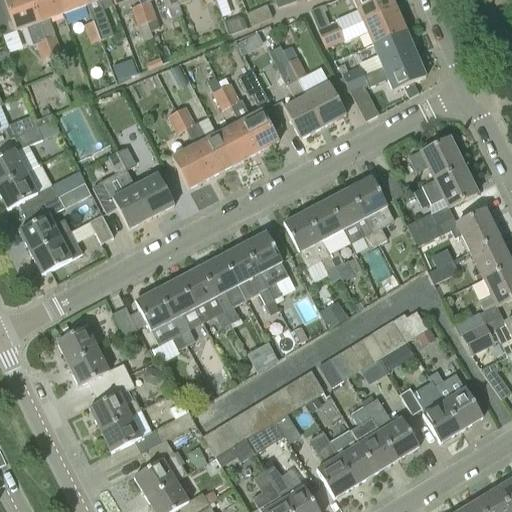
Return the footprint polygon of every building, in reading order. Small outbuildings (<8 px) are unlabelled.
[(14,35),(26,31),(32,48),(35,46),(42,65),(51,62),(44,44),(38,26),(28,0),(2,0),(0,1),(0,30),(3,39),(14,34),(14,35)] [(28,0),(38,26),(48,22),(62,17),(55,0),(28,0)] [(55,0),(62,17),(86,8),(82,0),(55,0)] [(82,0),(86,8),(92,25),(100,44),(112,39),(99,4),(108,0),(82,0)] [(177,7),(174,0),(161,0),(165,12),(177,7)] [(272,0),(276,12),(296,4),(294,0),(272,0)] [(362,25),(394,11),(389,0),(354,0),(352,1),(359,16),(362,25)] [(148,5),(140,8),(146,27),(155,23),(148,5)] [(146,27),(140,8),(130,11),(137,30),(146,27)] [(265,8),(246,17),(252,30),(271,21),(265,8)] [(316,33),(321,43),(340,35),(336,25),(329,28),(321,9),(309,14),(316,33)] [(367,36),(372,48),(404,34),(394,11),(362,25),(367,36)] [(228,39),(246,32),(243,23),(238,20),(223,26),(228,39)] [(158,32),(155,23),(146,27),(150,35),(158,32)] [(98,44),(100,44),(92,25),(83,29),(90,47),(98,44)] [(146,27),(137,30),(142,45),(151,42),(150,35),(146,27)] [(414,58),(404,34),(372,48),(377,59),(382,71),(414,58)] [(344,44),(340,35),(321,43),(325,52),(344,44)] [(6,38),(10,54),(20,51),(17,36),(6,38)] [(62,58),(55,40),(44,44),(51,62),(62,58)] [(267,56),(286,89),(297,83),(282,54),(279,50),(267,56)] [(322,131),(345,119),(329,88),(328,89),(320,72),(306,79),(297,60),(295,61),(291,50),(282,54),(297,83),(306,100),(322,131)] [(424,81),(414,58),(382,71),(363,79),(345,87),(349,96),(367,89),(368,91),(387,83),(392,95),(424,81)] [(144,68),(147,75),(163,68),(162,67),(160,61),(144,68)] [(363,79),(359,70),(346,76),(343,68),(338,70),(345,87),(363,79)] [(180,75),(169,81),(176,94),(187,88),(180,75)] [(270,109),(261,93),(252,75),(238,82),(247,100),(251,98),(259,115),(261,114),(270,109)] [(221,92),(217,85),(215,81),(205,86),(211,97),(221,92)] [(238,126),(255,157),(278,145),(261,114),(259,115),(250,120),(240,103),(238,104),(229,88),(221,92),(229,110),(238,126)] [(365,91),(353,97),(365,123),(378,118),(365,91)] [(229,110),(221,92),(211,97),(221,115),(229,110)] [(322,131),(306,100),(294,106),(283,112),(299,143),(322,131)] [(193,150),(210,181),(233,169),(216,138),(206,143),(196,126),(193,128),(184,111),(176,116),(185,133),(193,150)] [(176,138),(185,133),(176,116),(167,120),(176,138)] [(13,141),(37,132),(53,125),(51,118),(34,125),(32,119),(7,129),(6,132),(4,132),(9,143),(13,141)] [(37,132),(42,143),(59,136),(53,125),(37,132)] [(216,138),(233,169),(255,157),(238,126),(216,138)] [(42,144),(37,132),(13,141),(19,153),(42,144)] [(434,184),(462,169),(449,142),(408,163),(415,177),(428,171),(434,183),(434,184)] [(187,193),(210,181),(193,150),(171,162),(187,193)] [(117,156),(125,173),(134,169),(126,152),(117,156)] [(0,160),(0,189),(25,176),(13,154),(0,160)] [(150,222),(134,190),(125,173),(117,156),(106,162),(115,179),(91,192),(105,218),(116,212),(128,234),(150,222)] [(56,201),(51,190),(40,169),(25,176),(0,189),(0,200),(7,214),(18,208),(23,218),(56,201)] [(435,228),(452,219),(448,212),(476,198),(462,169),(434,184),(434,183),(420,189),(429,209),(444,202),(447,209),(405,229),(410,239),(435,227),(435,228)] [(403,199),(400,193),(392,175),(381,180),(390,198),(393,204),(403,199)] [(134,190),(150,222),(173,209),(158,178),(134,190)] [(386,210),(370,181),(349,192),(377,249),(386,244),(380,232),(393,225),(385,211),(386,210)] [(84,187),(74,192),(80,204),(90,199),(84,187)] [(369,253),(377,249),(349,192),(327,204),(342,233),(350,248),(362,242),(369,253)] [(18,234),(29,257),(69,235),(63,224),(52,229),(47,220),(62,212),(56,201),(23,218),(28,229),(18,234)] [(342,233),(327,204),(305,215),(320,245),(342,233)] [(435,227),(410,239),(416,251),(450,235),(454,242),(461,239),(469,256),(497,241),(484,214),(456,228),(452,219),(435,228),(435,227)] [(305,215),(282,227),(298,257),(313,286),(326,279),(325,275),(333,271),(327,258),(320,245),(305,215)] [(101,219),(88,226),(100,248),(113,242),(101,219)] [(81,258),(69,235),(29,257),(41,279),(81,258)] [(259,278),(266,292),(272,303),(281,299),(275,287),(288,281),(280,266),(281,266),(265,236),(243,248),(259,278)] [(482,282),(511,268),(497,241),(469,256),(482,282)] [(243,248),(222,259),(237,289),(259,278),(243,248)] [(336,254),(327,258),(333,271),(334,271),(342,267),(336,254)] [(244,304),(237,289),(222,259),(200,271),(216,300),(223,314),(232,310),(244,304)] [(342,267),(334,271),(339,282),(341,286),(355,279),(347,264),(342,267)] [(457,275),(451,264),(427,277),(432,288),(457,275)] [(511,302),(511,270),(511,268),(482,282),(491,299),(478,305),(483,314),(453,328),(459,340),(460,339),(483,327),(479,319),(511,302)] [(229,327),(223,314),(216,300),(200,271),(178,282),(193,312),(194,312),(202,327),(214,320),(220,331),(229,327)] [(333,271),(325,275),(326,279),(330,286),(339,282),(334,271),(333,271)] [(392,278),(380,285),(385,295),(398,288),(392,278)] [(178,282),(157,294),(186,350),(194,345),(188,334),(190,333),(183,318),(193,312),(178,282)] [(264,307),(272,303),(266,292),(258,296),(264,307)] [(177,354),(186,350),(157,294),(134,306),(149,335),(150,335),(158,350),(172,343),(177,354)] [(281,300),(281,299),(272,303),(274,308),(283,303),(282,300),(281,300)] [(328,332),(346,321),(336,306),(318,317),(328,332)] [(223,314),(229,327),(237,322),(232,310),(223,314)] [(123,340),(135,334),(124,311),(112,317),(123,340)] [(403,318),(391,325),(404,346),(415,340),(403,318)] [(511,322),(487,334),(483,327),(460,339),(471,360),(494,348),(489,339),(494,337),(506,359),(511,356),(511,322)] [(391,325),(381,332),(394,353),(404,346),(391,325)] [(56,345),(67,368),(97,353),(86,331),(56,345)] [(296,349),(306,343),(300,331),(289,336),(296,349)] [(381,332),(370,338),(383,359),(394,353),(381,332)] [(426,333),(415,340),(421,350),(433,343),(427,333),(426,333)] [(370,338),(360,344),(373,365),(383,359),(370,338)] [(360,344),(349,351),(362,372),(373,365),(360,344)] [(276,364),(277,364),(267,346),(246,358),(256,376),(276,364)] [(405,347),(393,355),(401,368),(413,360),(405,347)] [(351,378),(362,372),(349,351),(338,357),(351,378)] [(97,353),(67,368),(78,391),(87,386),(92,397),(128,379),(123,367),(107,374),(97,353)] [(351,378),(338,357),(327,364),(340,385),(351,378)] [(340,385),(327,364),(316,371),(329,392),(340,385)] [(511,397),(499,381),(495,375),(500,373),(494,366),(479,373),(501,404),(511,397)] [(160,381),(158,375),(150,372),(145,375),(143,380),(145,385),(153,388),(158,386),(160,381)] [(309,375),(298,381),(311,403),(322,396),(309,375)] [(464,392),(463,393),(454,378),(442,385),(436,375),(427,381),(461,434),(482,421),(464,392)] [(88,412),(99,434),(140,414),(134,402),(123,407),(119,398),(134,390),(128,379),(92,397),(97,407),(88,412)] [(298,381),(288,388),(300,409),(311,403),(298,381)] [(421,419),(439,447),(461,434),(427,381),(419,386),(434,411),(421,419)] [(288,388),(278,394),(291,415),(300,409),(288,388)] [(399,398),(411,419),(421,413),(409,392),(399,398)] [(278,394),(268,400),(281,421),(286,418),(291,415),(278,394)] [(268,400),(257,406),(270,427),(274,425),(281,421),(268,400)] [(305,407),(311,417),(321,410),(315,401),(305,407)] [(363,410),(397,464),(418,451),(400,422),(391,428),(375,402),(364,409),(363,410)] [(257,406),(247,412),(260,433),(270,427),(257,406)] [(357,429),(349,434),(376,476),(397,464),(363,410),(350,418),(357,429)] [(247,412),(236,419),(249,440),(260,433),(247,412)] [(140,414),(99,434),(110,457),(141,442),(140,441),(150,436),(140,414)] [(160,445),(194,429),(188,416),(154,433),(160,445)] [(281,436),(293,429),(286,418),(281,421),(274,425),(281,436)] [(226,425),(239,446),(249,440),(236,419),(226,425)] [(226,425),(212,433),(225,454),(239,446),(226,425)] [(225,454),(212,433),(201,440),(214,461),(225,454)] [(349,434),(328,446),(355,489),(376,476),(349,434)] [(333,503),(355,489),(328,446),(322,436),(309,443),(324,469),(316,474),(333,503)] [(206,467),(204,463),(205,462),(198,451),(186,457),(193,469),(193,468),(196,473),(206,467)] [(133,481),(146,503),(174,485),(186,477),(173,457),(133,481)] [(263,476),(286,511),(316,511),(303,491),(293,497),(272,470),(263,476)] [(286,511),(263,476),(252,483),(261,497),(251,502),(256,511),(286,511)] [(511,511),(511,482),(496,492),(509,511),(511,511)] [(178,511),(179,511),(201,511),(208,508),(200,495),(186,504),(174,485),(146,503),(151,511),(178,511)] [(509,511),(496,492),(476,504),(480,511),(509,511)]
